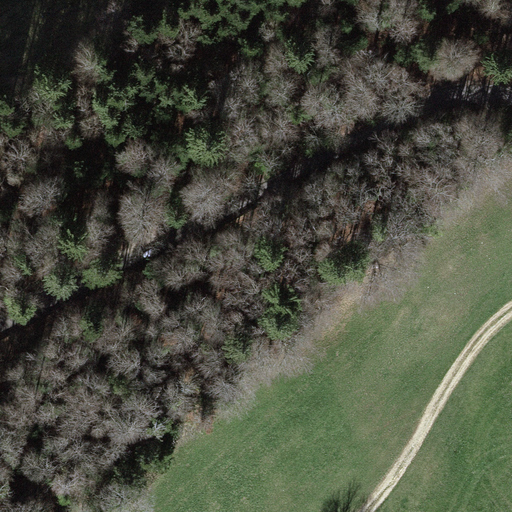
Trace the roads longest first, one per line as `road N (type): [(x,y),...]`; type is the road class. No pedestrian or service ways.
road 1 (unclassified): [(0,328),(386,116),(427,99),(511,95)]
road 2 (track): [(364,511),(470,347),(511,307)]
